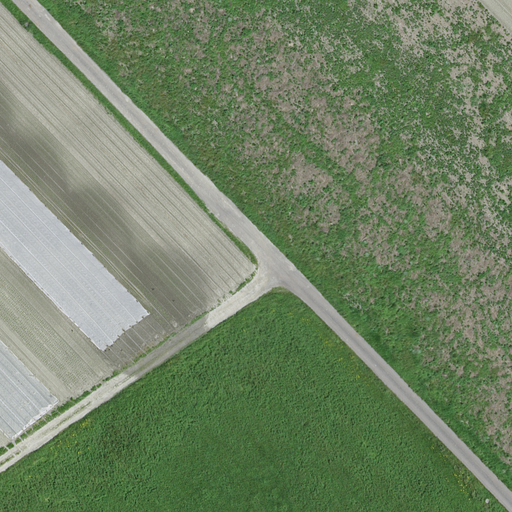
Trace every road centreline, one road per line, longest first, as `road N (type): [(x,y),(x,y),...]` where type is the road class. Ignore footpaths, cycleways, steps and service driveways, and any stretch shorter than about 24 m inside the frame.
road 1 (track): [(26,0),(511,502)]
road 2 (track): [(284,268),(0,464)]
